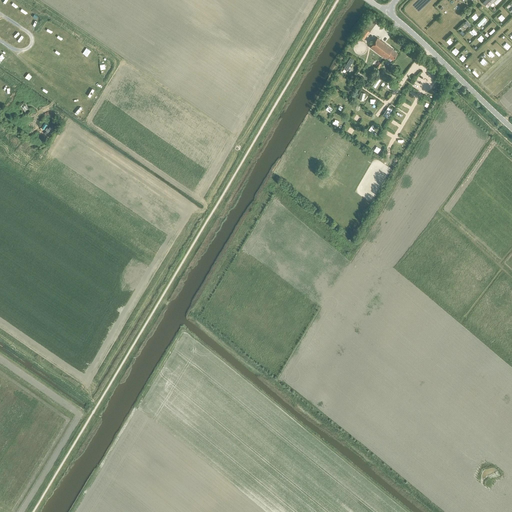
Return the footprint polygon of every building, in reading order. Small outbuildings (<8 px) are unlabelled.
[(359,37),(364,40),(370,32),(369,32),(376,23),(371,20),(365,29),(359,37)] [(390,58),(393,60),(398,54),(378,38),(370,48),(385,59),(387,57),(389,59),(390,58)] [(343,68),(346,70),(353,60),(351,58),(343,68)] [(377,84),(383,76),(380,74),(374,81),(377,84)] [(363,93),(360,97),(369,104),(372,101),(363,93)]
